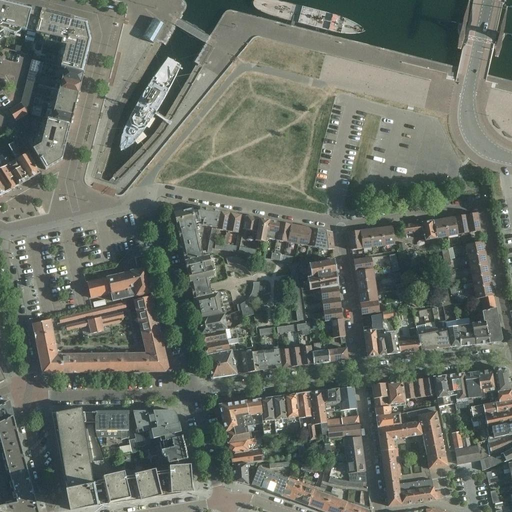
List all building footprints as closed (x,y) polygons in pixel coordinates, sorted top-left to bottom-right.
[(25,31),(31,8),(0,0),(0,39),(4,36),(7,37),(10,27),(25,31)] [(253,6),(262,11),(271,15),(289,20),(299,23),(323,29),(340,34),(353,35),(361,34),(363,33),(361,30),(354,23),(343,19),(319,10),(278,0),(254,0),(253,1),(253,6)] [(36,34),(42,11),(31,8),(25,31),(23,36),(35,39),(36,34)] [(83,73),(92,41),(87,22),(42,11),(36,34),(56,39),(52,56),(54,56),(52,66),(64,69),(64,68),(83,73)] [(153,44),(163,27),(164,25),(153,18),(142,37),(153,44)] [(458,33),(460,37),(497,45),(501,42),(504,37),(505,33),(458,23),(457,27),(458,33)] [(125,128),(124,131),(122,140),(122,144),(122,147),(125,146),(132,142),(140,135),(147,126),(153,119),(159,109),(166,97),(173,84),(184,62),(169,54),(156,74),(148,86),(140,98),(134,109),(130,117),(125,128)] [(41,73),(43,63),(31,60),(29,70),(41,73)] [(81,84),(83,73),(64,68),(64,69),(61,79),(81,84)] [(38,83),(41,73),(29,70),(26,80),(38,83)] [(78,94),(81,84),(61,79),(59,89),(78,94)] [(35,94),(38,83),(26,80),(23,91),(35,94)] [(76,105),(78,94),(59,89),(56,100),(76,105)] [(34,101),(35,94),(23,91),(21,98),(34,101)] [(26,114),(27,113),(31,111),(34,101),(21,98),(20,104),(23,109),(26,114)] [(53,110),(73,115),(76,105),(56,100),(53,110)] [(12,115),(23,109),(20,104),(9,110),(12,115)] [(15,121),(22,116),(26,114),(23,109),(12,115),(15,121)] [(51,121),(70,125),(73,115),(53,110),(51,120),(51,121)] [(32,149),(45,170),(62,160),(70,125),(51,121),(51,120),(47,119),(41,144),(32,149)] [(27,154),(21,158),(20,155),(13,143),(8,146),(16,160),(29,179),(39,173),(27,154)] [(4,159),(1,155),(0,155),(0,161),(0,162),(2,161),(6,167),(18,185),(29,179),(16,160),(10,164),(6,158),(4,159)] [(18,186),(18,185),(6,167),(0,169),(0,180),(7,192),(18,186)] [(192,212),(191,209),(182,211),(178,212),(173,214),(177,231),(195,226),(200,225),(211,227),(215,228),(219,211),(199,208),(199,211),(192,212)] [(226,231),(230,213),(219,211),(215,228),(215,229),(226,231)] [(230,213),(226,231),(237,233),(241,216),(230,213)] [(465,216),(468,233),(480,231),(477,213),(465,216)] [(256,232),(259,219),(245,216),(242,229),(256,232)] [(457,235),(468,233),(465,216),(454,218),(457,235)] [(446,237),(457,235),(454,218),(443,220),(446,237)] [(265,242),(266,238),(269,221),(259,219),(256,232),(255,241),(265,242)] [(435,239),(436,239),(446,237),(443,220),(432,222),(435,239)] [(266,238),(275,240),(279,223),(269,221),(266,238)] [(424,241),(435,239),(432,222),(421,224),(420,224),(423,237),(424,241)] [(286,242),(289,225),(279,223),(275,240),(286,242)] [(423,237),(420,224),(402,226),(403,234),(420,232),(421,237),(423,237)] [(297,244),(301,227),(289,225),(286,242),(297,244)] [(184,261),(202,257),(195,226),(177,231),(180,243),(179,245),(179,247),(181,248),(184,261)] [(301,227),(297,244),(308,246),(312,229),(301,227)] [(381,228),(383,246),(394,245),(392,227),(381,228)] [(372,248),(383,246),(381,228),(370,230),(372,248)] [(318,248),(322,230),(312,229),(308,246),(318,248)] [(322,230),(318,248),(328,250),(333,249),(331,232),(322,230)] [(361,249),(372,248),(370,230),(359,231),(361,249)] [(350,250),(361,249),(359,231),(348,233),(350,250)] [(467,256),(485,253),(483,242),(465,245),(467,256)] [(469,267),(487,264),(485,253),(467,256),(469,267)] [(192,297),(211,294),(207,279),(213,278),(208,255),(202,257),(184,261),(189,283),(188,284),(188,287),(190,288),(192,297)] [(137,267),(144,265),(142,256),(135,258),(137,267)] [(354,272),(373,269),(371,258),(353,260),(354,272)] [(308,264),(311,277),(335,274),(333,260),(308,264)] [(471,278),(489,275),(487,264),(469,267),(471,278)] [(150,292),(145,269),(130,272),(130,273),(107,278),(86,283),(90,298),(110,294),(112,301),(150,292)] [(356,282),(374,280),(373,269),(354,272),(356,282)] [(306,278),(309,290),(320,289),(337,286),(335,274),(311,277),(306,278)] [(473,289),(491,285),(489,275),(471,278),(473,289)] [(358,293),(376,290),(374,280),(356,282),(358,293)] [(481,298),(493,296),(491,285),(473,289),(475,299),(481,298)] [(337,286),(320,289),(321,300),(339,297),(337,286)] [(359,304),(377,301),(376,290),(358,293),(359,304)] [(195,309),(219,304),(216,292),(211,294),(192,297),(195,309)] [(139,325),(157,321),(151,296),(133,300),(139,325)] [(482,305),(494,303),(493,296),(481,298),(482,305)] [(323,311),(340,308),(339,297),(321,300),(323,311)] [(103,308),(106,307),(109,306),(107,299),(91,302),(93,310),(95,309),(99,308),(103,308)] [(241,310),(242,317),(253,314),(252,306),(250,305),(245,301),(239,304),(241,310)] [(377,301),(359,304),(361,315),(379,312),(377,301)] [(494,303),(482,305),(483,312),(495,309),(494,303)] [(219,304),(195,309),(197,320),(222,315),(219,304)] [(340,308),(323,311),(324,322),(331,321),(342,320),(340,308)] [(483,312),(481,312),(483,322),(485,322),(489,344),(499,343),(501,340),(495,309),(483,312)] [(392,318),(391,311),(381,312),(383,319),(392,318)] [(201,335),(226,330),(223,315),(222,315),(197,320),(201,335)] [(374,331),(375,331),(382,330),(380,315),(371,317),(372,326),(363,327),(367,358),(378,356),(374,331)] [(101,327),(100,323),(99,318),(87,321),(88,326),(90,334),(102,331),(101,327)] [(471,321),(468,321),(468,318),(455,320),(456,327),(459,347),(475,345),(471,324),(471,321)] [(37,348),(55,344),(50,320),(32,324),(37,348)] [(340,337),(344,337),(342,320),(331,321),(333,338),(340,337)] [(145,349),(163,345),(157,321),(139,325),(145,349)] [(475,345),(489,344),(485,322),(483,322),(471,324),(475,345)] [(425,326),(425,327),(429,350),(439,349),(436,330),(435,324),(425,326)] [(415,328),(419,351),(429,350),(425,327),(415,328)] [(450,348),(459,347),(456,327),(446,328),(450,348)] [(237,339),(235,328),(226,330),(201,335),(203,345),(237,339)] [(398,342),(399,354),(419,351),(415,328),(408,329),(409,338),(407,338),(407,341),(398,342)] [(446,328),(436,330),(439,349),(450,348),(446,328)] [(378,356),(386,355),(383,335),(382,330),(375,331),(374,331),(378,356)] [(398,342),(396,333),(383,335),(386,355),(399,354),(398,342)] [(237,344),(243,343),(241,338),(237,339),(203,345),(206,356),(228,352),(227,346),(237,344)] [(329,362),(327,351),(321,352),(320,343),(313,343),(314,353),(311,353),(313,364),(329,362)] [(60,373),(60,355),(57,355),(55,344),(37,348),(42,374),(60,373)] [(132,373),(164,372),(168,368),(163,345),(145,349),(146,354),(132,354),(132,373)] [(300,348),(302,366),(313,364),(311,353),(310,346),(300,348)] [(291,367),(302,366),(300,348),(289,349),(291,367)] [(327,351),(329,362),(347,360),(346,348),(327,351)] [(280,369),(291,367),(289,349),(278,351),(280,369)] [(265,372),(266,370),(280,369),(278,351),(278,350),(245,354),(246,357),(246,362),(247,368),(248,373),(261,371),(263,373),(265,372)] [(211,379),(236,375),(230,351),(228,352),(206,356),(205,356),(211,379)] [(84,373),(108,373),(108,354),(84,355),(84,373)] [(108,373),(132,373),(132,354),(108,354),(108,373)] [(60,373),(84,373),(84,355),(60,355),(60,373)] [(495,391),(503,390),(510,389),(507,372),(504,369),(491,371),(495,391)] [(481,398),(484,397),(483,393),(489,392),(495,391),(491,371),(477,373),(481,397),(481,398)] [(473,406),(472,398),(481,397),(477,373),(462,374),(466,399),(468,407),(473,406)] [(466,399),(462,374),(446,376),(449,397),(453,396),(454,403),(460,402),(460,400),(466,399)] [(436,396),(438,407),(444,407),(443,405),(455,404),(454,403),(453,396),(449,397),(446,376),(434,378),(436,396)] [(425,397),(436,396),(434,378),(423,379),(425,397)] [(415,399),(425,397),(423,379),(412,381),(415,399)] [(402,382),(404,400),(415,399),(412,381),(402,382)] [(402,382),(386,384),(387,397),(388,397),(389,405),(405,404),(404,400),(402,382)] [(386,384),(371,386),(375,408),(389,406),(389,405),(388,397),(387,397),(386,384)] [(353,388),(337,390),(340,409),(341,411),(356,409),(353,388)] [(503,390),(495,391),(489,392),(491,403),(511,399),(511,396),(510,389),(503,390)] [(322,392),(324,411),(340,409),(337,390),(322,392)] [(316,446),(317,455),(330,454),(329,445),(328,441),(327,435),(328,435),(326,427),(324,411),(322,392),(309,394),(313,426),(320,425),(322,445),(316,446)] [(315,440),(313,426),(309,394),(295,396),(298,418),(299,427),(308,426),(310,441),(315,440)] [(286,420),(298,418),(295,396),(283,397),(286,420)] [(273,421),(274,431),(281,431),(280,425),(286,424),(286,420),(283,397),(270,399),(273,421)] [(268,422),(273,421),(270,399),(259,400),(260,415),(262,425),(263,437),(270,437),(268,422)] [(511,399),(491,403),(473,406),(468,407),(471,419),(511,410),(511,399)] [(247,417),(260,415),(259,400),(244,402),(247,416),(247,417)] [(0,422),(13,416),(9,402),(0,406),(0,422)] [(247,417),(247,416),(244,402),(219,406),(224,431),(247,427),(262,425),(260,415),(247,417)] [(376,417),(390,415),(389,406),(375,408),(376,417)] [(102,460),(92,461),(85,423),(95,423),(94,413),(91,413),(91,412),(78,413),(78,408),(54,413),(51,413),(65,486),(70,511),(100,505),(194,492),(188,463),(187,463),(188,467),(105,480),(102,460)] [(474,432),(479,431),(491,428),(511,423),(511,410),(471,419),(473,427),(474,432)] [(177,424),(178,424),(175,411),(153,411),(147,413),(147,411),(132,412),(137,433),(142,432),(151,430),(177,424)] [(125,439),(128,438),(128,412),(94,413),(95,423),(95,431),(120,431),(120,436),(120,438),(120,440),(125,439)] [(426,414),(422,415),(418,416),(419,422),(420,422),(422,435),(423,439),(441,436),(440,434),(436,412),(431,413),(426,414)] [(357,414),(341,416),(342,421),(342,423),(348,422),(358,421),(357,419),(357,414)] [(390,415),(376,417),(377,428),(391,426),(401,425),(400,414),(390,415)] [(13,416),(0,422),(0,441),(2,449),(20,445),(13,416)] [(343,425),(326,427),(328,435),(328,441),(333,440),(343,439),(360,436),(358,423),(358,421),(348,422),(348,424),(343,425)] [(405,424),(406,438),(422,435),(420,422),(419,422),(405,424)] [(481,442),(487,441),(493,439),(511,434),(511,423),(491,428),(479,431),(481,442)] [(160,442),(162,442),(180,437),(177,424),(151,430),(153,440),(159,438),(160,442)] [(392,440),(406,438),(405,424),(401,425),(391,426),(392,440)] [(393,449),(392,440),(391,426),(377,428),(381,452),(395,450),(395,449),(393,449)] [(248,441),(247,428),(247,427),(224,431),(227,444),(248,441)] [(137,449),(145,447),(145,445),(142,432),(137,433),(134,434),(137,449)] [(459,432),(451,433),(454,449),(462,447),(459,432)] [(481,442),(477,444),(479,460),(491,457),(500,454),(504,453),(511,447),(511,434),(493,439),(487,441),(481,442)] [(360,436),(343,439),(345,450),(361,448),(360,436)] [(425,450),(443,447),(441,436),(423,439),(425,450)] [(186,459),(181,437),(180,437),(162,442),(164,450),(161,450),(162,456),(163,457),(164,458),(167,458),(168,464),(186,459)] [(468,438),(461,439),(463,448),(470,447),(468,438)] [(131,453),(137,452),(134,439),(128,440),(131,453)] [(229,455),(250,452),(249,445),(255,445),(255,440),(248,441),(227,444),(227,445),(229,455)] [(10,477),(27,472),(20,445),(2,449),(10,477)] [(465,448),(468,462),(479,460),(476,446),(465,448)] [(427,462),(445,458),(443,447),(425,450),(427,462)] [(500,454),(504,462),(511,459),(511,447),(504,453),(500,454)] [(361,448),(345,450),(346,461),(363,459),(361,448)] [(457,464),(468,462),(465,448),(454,450),(457,464)] [(382,462),(395,460),(395,457),(398,457),(397,449),(395,450),(381,452),(380,452),(382,462)] [(232,467),(245,465),(262,462),(260,450),(250,452),(229,455),(232,467)] [(481,471),(482,471),(504,462),(500,454),(491,457),(479,460),(481,471)] [(429,469),(446,466),(447,466),(445,458),(427,462),(429,469)] [(363,459),(346,461),(348,474),(349,481),(350,482),(354,482),(358,482),(363,482),(366,482),(363,459)] [(396,465),(395,460),(382,462),(383,473),(399,471),(399,465),(396,465)] [(245,465),(232,467),(234,482),(248,486),(245,465)] [(282,496),(287,481),(287,479),(278,477),(266,473),(257,468),(251,485),(260,489),(262,485),(273,489),(272,493),(282,496)] [(385,484),(398,483),(397,479),(400,478),(399,471),(383,473),(385,484)] [(27,472),(10,477),(17,505),(35,500),(27,472)] [(434,492),(431,480),(421,481),(424,502),(435,500),(434,496),(434,492)] [(287,481),(282,496),(294,501),(301,483),(297,482),(296,484),(287,481)] [(412,503),(424,502),(421,481),(409,483),(412,503)] [(307,506),(313,492),(313,490),(304,487),(305,485),(301,483),(294,501),(307,506)] [(385,484),(386,495),(399,494),(398,485),(398,483),(385,484)] [(401,505),(412,503),(409,483),(398,485),(399,494),(401,505)] [(323,511),(339,511),(343,504),(313,492),(307,506),(323,511)] [(388,507),(401,505),(399,494),(386,495),(388,507)] [(13,509),(13,511),(37,511),(35,500),(17,505),(12,506),(13,509)] [(2,506),(1,503),(0,503),(0,511),(13,511),(13,509),(12,506),(12,504),(2,506)]
